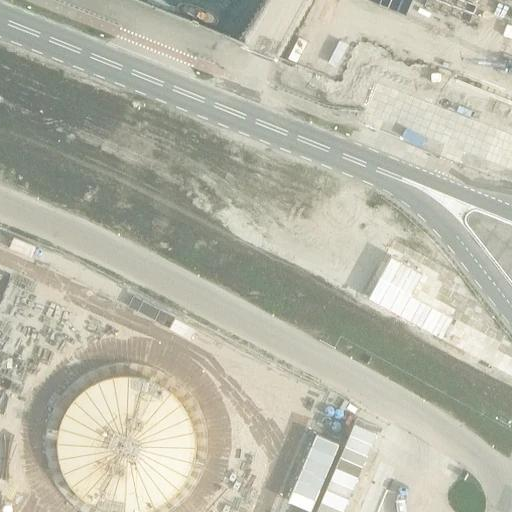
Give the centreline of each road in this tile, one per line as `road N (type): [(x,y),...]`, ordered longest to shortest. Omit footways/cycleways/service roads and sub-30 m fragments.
road 1 (secondary): [(0,21),(400,180)]
road 2 (secondary): [(400,180),(429,204),(511,308)]
